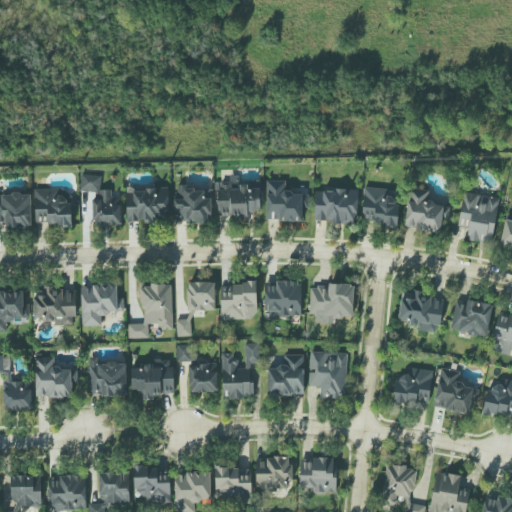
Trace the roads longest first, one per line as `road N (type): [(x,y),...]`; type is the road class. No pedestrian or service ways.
road 1 (residential): [(511,276),(379,257),(234,250),(0,259)]
road 2 (residential): [(184,429),(364,430),(496,453)]
road 3 (residential): [(379,257),(355,511)]
